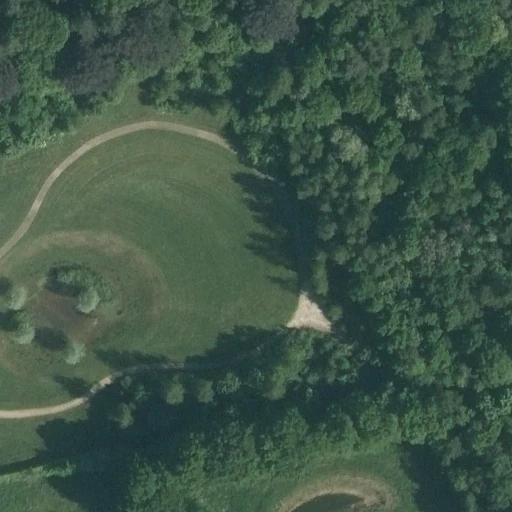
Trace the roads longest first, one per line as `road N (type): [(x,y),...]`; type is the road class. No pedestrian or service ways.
road 1 (track): [(511,340),(299,0)]
road 2 (track): [(223,0),(0,38)]
